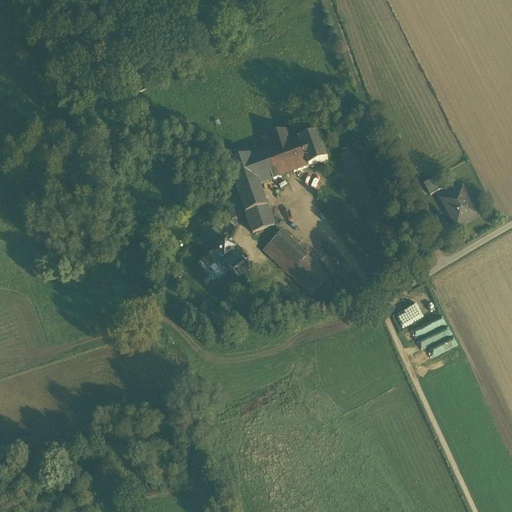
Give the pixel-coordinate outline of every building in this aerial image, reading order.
[(385,128),(392,144),(399,140),(392,125),(385,128)] [(229,164),(246,215),(268,207),(260,186),(309,168),(306,160),(299,141),(291,143),(287,131),(264,139),(263,142),(264,145),(248,151),(250,157),(229,164)] [(309,168),(328,161),(325,153),(318,135),(299,141),(306,160),(309,168)] [(371,217),(378,232),(389,226),(352,152),(341,157),(356,189),(364,204),(371,217)] [(425,186),(431,197),(443,191),(437,179),(425,186)] [(447,211),(457,230),(466,225),(463,220),(477,212),(463,188),(440,202),(446,212),(447,211)] [(358,207),(364,204),(356,189),(351,192),(358,207)] [(275,228),(268,207),(246,215),(253,235),(275,228)] [(463,220),(466,225),(480,217),(477,212),(463,220)] [(374,234),(378,232),(371,217),(366,219),(374,234)] [(196,242),(204,251),(206,249),(223,237),(216,227),(196,242)] [(281,234),(270,245),(296,270),(307,259),(281,234)] [(223,237),(206,249),(211,255),(227,242),(223,237)] [(234,252),(228,244),(209,258),(203,262),(210,271),(211,271),(219,281),(224,278),(229,274),(233,278),(238,283),(249,275),(250,276),(252,276),(253,275),(253,274),(253,272),(252,271),(250,271),(249,271),(244,264),(243,265),(233,273),(224,261),(233,253),(234,252)] [(329,280),(307,259),(296,270),(270,245),(264,251),(312,298),(329,280)] [(233,273),(243,265),(233,253),(224,261),(233,273)] [(243,297),(239,285),(227,289),(231,301),(243,297)] [(405,335),(425,375),(463,357),(443,316),(405,335)] [(463,357),(449,363),(454,374),(468,367),(463,357)]
